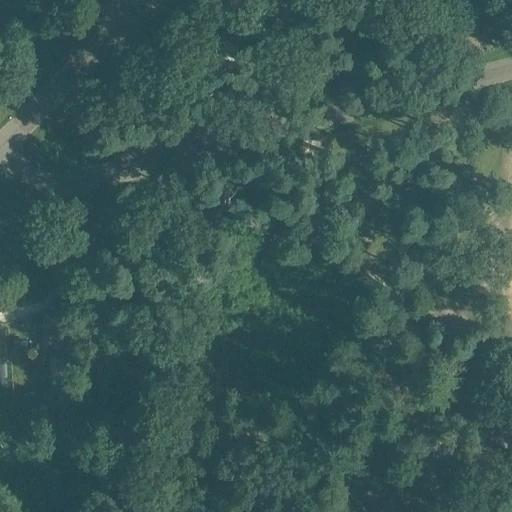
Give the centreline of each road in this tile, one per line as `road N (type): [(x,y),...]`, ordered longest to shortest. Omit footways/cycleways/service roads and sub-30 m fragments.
road 1 (residential): [(0,161),(54,185),(511,70)]
road 2 (unclassified): [(0,147),(137,11)]
